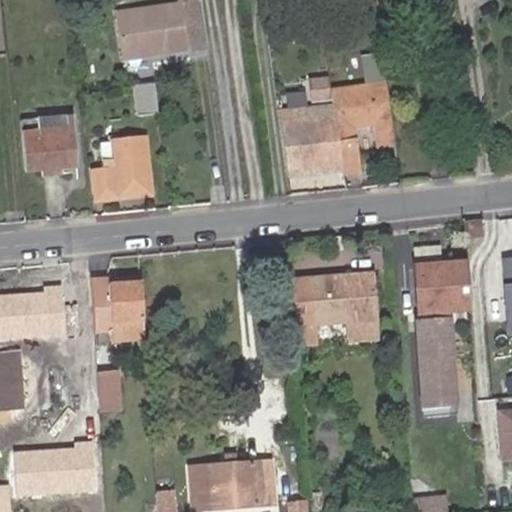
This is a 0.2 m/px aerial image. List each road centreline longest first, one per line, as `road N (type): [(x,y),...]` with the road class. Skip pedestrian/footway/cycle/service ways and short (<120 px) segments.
road 1 (residential): [(0,242),(511,190)]
road 2 (unknown): [(485,193),(463,0)]
